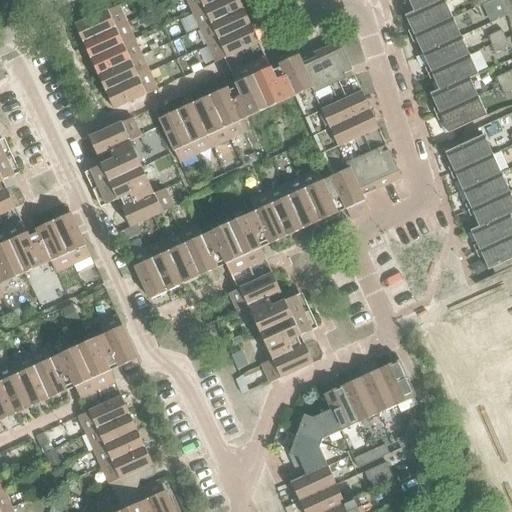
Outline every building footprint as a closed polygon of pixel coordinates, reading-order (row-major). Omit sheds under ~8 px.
[(186,0),(193,13),(222,0),(186,0)] [(200,29),(244,10),(239,0),(222,0),(193,13),(200,29)] [(452,19),(444,1),(443,0),(414,13),(405,17),(414,36),(452,19)] [(446,0),(408,0),(414,13),(443,0),(444,1),(446,0)] [(488,2),(487,0),(471,0),(475,8),(488,2)] [(83,43),(127,23),(119,6),(75,26),(83,43)] [(208,46),(252,27),(244,10),(200,29),(208,46)] [(460,37),(452,19),(414,36),(422,54),(460,37)] [(91,60),(134,40),(127,23),(83,43),(91,60)] [(224,59),(259,43),(252,27),(208,46),(216,63),(224,59)] [(505,39),(502,31),(488,37),(491,46),(505,39)] [(469,56),(460,37),(422,54),(431,73),(469,56)] [(509,48),(505,39),(491,46),(495,54),(509,48)] [(98,76),(141,56),(134,40),(91,60),(98,76)] [(362,94),(354,76),(339,43),(300,61),(315,93),(323,111),(362,94)] [(340,148),(331,130),(323,111),(315,93),(300,61),(293,45),(275,54),(285,76),(276,80),(266,58),(249,66),(268,109),(294,97),(331,178),(349,169),(347,165),(340,148)] [(106,93),(149,73),(141,56),(98,76),(106,93)] [(478,76),(469,56),(431,73),(439,91),(469,79),(470,80),(478,76)] [(196,72),(192,63),(183,67),(187,76),(196,72)] [(268,109),(249,66),(231,74),(241,96),(232,100),(227,89),(209,97),(229,140),(247,132),(242,121),(268,109)] [(511,81),(511,76),(510,72),(496,78),(500,87),(511,81)] [(114,110),(157,90),(149,73),(106,93),(114,110)] [(478,97),(470,80),(469,79),(439,91),(430,95),(439,115),(478,97)] [(511,91),(511,81),(500,87),(504,95),(511,91)] [(371,112),(362,94),(323,111),(331,130),(371,112)] [(229,140),(209,97),(193,104),(213,147),(229,140)] [(486,116),(478,97),(439,115),(448,134),(486,116)] [(213,147),(193,104),(177,112),(196,155),(213,147)] [(196,155),(177,112),(159,120),(179,163),(196,155)] [(379,130),(371,112),(331,130),(340,148),(379,130)] [(142,168),(134,151),(130,142),(141,138),(133,119),(89,139),(98,157),(109,152),(113,161),(91,171),(99,188),(142,168)] [(401,179),(389,152),(379,130),(340,148),(347,165),(349,169),(350,169),(363,197),(401,179)] [(492,155),(483,136),(445,153),(454,172),(492,155)] [(501,174),(492,155),(454,172),(463,191),(501,174)] [(0,193),(0,182),(14,176),(6,159),(0,161),(0,215),(16,209),(7,190),(0,193)] [(174,208),(165,190),(154,195),(142,168),(99,188),(107,206),(129,195),(133,204),(122,210),(130,228),(137,225),(174,208)] [(369,213),(363,197),(350,169),(349,169),(331,178),(322,182),(317,171),(300,179),(320,222),(337,214),(332,202),(341,199),(351,221),(369,213)] [(509,192),(501,174),(463,191),(471,209),(509,192)] [(320,222),(300,179),(284,187),(303,230),(320,222)] [(303,230),(284,187),(267,194),(287,237),(303,230)] [(511,214),(511,198),(509,192),(471,209),(479,228),(509,215),(509,216),(511,214)] [(266,260),(256,238),(265,233),(270,245),(287,237),(267,194),(250,202),(255,213),(229,225),(249,268),(266,260)] [(91,258),(71,214),(54,222),(73,266),(91,258)] [(511,235),(511,222),(509,216),(509,215),(479,228),(470,231),(479,250),(511,235)] [(73,266),(54,222),(36,230),(42,242),(33,246),(22,223),(5,231),(25,275),(51,263),(56,274),(73,266)] [(249,268),(229,225),(202,237),(197,225),(179,234),(200,277),(217,269),(212,258),(221,254),(231,276),(249,268)] [(0,285),(25,275),(5,231),(0,233),(0,299),(3,298),(0,290),(0,285)] [(200,277),(179,234),(163,241),(183,285),(200,277)] [(511,259),(511,235),(479,250),(488,271),(511,259)] [(183,285),(163,241),(147,248),(167,292),(183,285)] [(167,292),(147,248),(130,257),(144,287),(150,300),(167,292)] [(304,314),(296,297),(273,307),(269,298),(281,293),(272,274),(229,294),(237,313),(248,308),(260,334),(304,314)] [(80,320),(73,305),(62,311),(69,325),(80,320)] [(313,364),(305,345),(293,351),(289,342),(312,331),(304,314),(260,334),(272,360),(261,365),(270,384),(313,364)] [(115,383),(105,360),(114,356),(119,368),(137,360),(118,316),(99,324),(104,336),(78,348),(97,391),(115,383)] [(483,319),(456,331),(466,353),(494,341),(483,319)] [(456,331),(429,344),(439,366),(454,359),(466,353),(456,331)] [(466,353),(454,359),(462,378),(502,359),(494,341),(466,353)] [(97,391),(78,348),(52,360),(47,349),(29,357),(49,400),(67,392),(61,380),(70,376),(81,399),(97,391)] [(49,400),(29,357),(13,364),(32,408),(49,400)] [(502,359),(462,378),(471,396),(511,378),(502,359)] [(416,397),(401,363),(399,361),(380,370),(397,406),(416,397)] [(32,408),(13,364),(0,370),(0,380),(16,415),(32,408)] [(397,406),(380,370),(361,378),(378,415),(397,406)] [(378,415),(361,378),(343,387),(360,423),(378,415)] [(511,380),(511,378),(471,396),(479,415),(511,399),(511,380)] [(0,422),(16,415),(0,380),(0,422)] [(360,423),(343,387),(323,396),(330,411),(332,410),(341,431),(360,423)] [(87,435),(130,415),(122,397),(78,417),(87,435)] [(511,399),(479,415),(488,433),(511,422),(511,399)] [(341,431),(332,410),(330,411),(313,419),(304,415),(297,435),(321,444),(323,440),(341,431)] [(94,451),(138,431),(130,415),(87,435),(94,451)] [(414,443),(419,422),(409,420),(405,435),(397,439),(401,449),(414,443)] [(511,422),(488,433),(497,452),(511,444),(511,422)] [(102,468),(145,448),(138,431),(94,451),(102,468)] [(327,467),(319,449),(321,444),(297,435),(289,455),(298,459),(306,475),(327,467)] [(511,444),(497,452),(505,470),(511,467),(511,444)] [(389,455),(385,445),(372,451),(377,460),(389,455)] [(156,471),(153,465),(145,448),(102,468),(122,511),(123,511),(147,501),(142,489),(139,483),(154,477),(156,471)] [(61,464),(55,449),(45,454),(51,469),(61,464)] [(377,460),(372,451),(353,459),(358,469),(377,460)] [(394,480),(386,463),(364,473),(372,490),(387,483),(394,480)] [(336,486),(327,467),(306,475),(291,483),(300,502),(336,486)] [(400,494),(394,480),(387,483),(393,497),(400,494)] [(174,511),(160,481),(142,489),(147,501),(123,511),(174,511)] [(330,511),(345,505),(344,503),(336,486),(300,502),(304,511),(330,511)] [(0,511),(2,511),(12,508),(4,492),(0,493),(0,511)] [(363,511),(357,497),(344,503),(345,505),(330,511),(363,511)]
